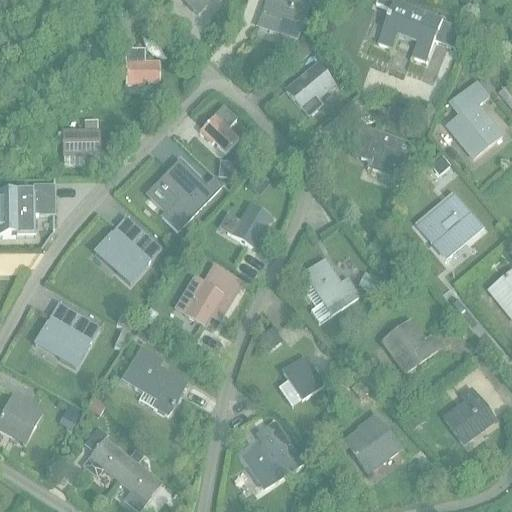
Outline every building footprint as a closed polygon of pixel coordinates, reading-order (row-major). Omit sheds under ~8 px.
[(181,0),(197,16),(213,1),(211,0),(181,0)] [(268,0),(260,24),(285,33),(289,21),(302,26),(310,5),(295,0),(268,0)] [(380,0),(377,0),(376,5),(392,11),(394,5),(380,0)] [(474,0),(457,0),(465,9),(474,0)] [(392,11),(378,46),(391,51),(390,55),(391,56),(398,38),(418,46),(411,63),(412,64),(414,60),(427,65),(435,44),(448,49),(457,53),(464,32),(456,29),(413,12),(413,11),(404,8),(404,9),(394,5),(392,11)] [(131,26),(121,36),(129,43),(139,33),(131,26)] [(485,44),(481,34),(469,40),(473,49),(485,44)] [(298,65),(317,49),(309,39),(289,55),(298,65)] [(123,62),(123,53),(114,52),(114,62),(123,62)] [(144,85),(159,85),(159,66),(144,66),(144,53),(126,53),(126,88),(144,88),(144,85)] [(322,109),(317,103),(332,90),(315,70),(286,94),(308,120),(322,109)] [(502,139),(478,110),(490,101),(488,98),(491,95),(482,84),(479,87),(477,85),(449,107),(460,122),(449,132),(474,162),(502,139)] [(511,90),(509,88),(499,96),(511,113),(511,90)] [(200,135),(212,148),(214,145),(225,156),(239,142),(227,131),(236,122),(224,110),(200,135)] [(417,113),(386,112),(385,124),(416,126),(417,113)] [(84,169),(83,158),(99,158),(98,135),(97,135),(97,123),(84,124),(84,136),(63,136),(63,169),(84,169)] [(356,142),(360,143),(354,159),(404,176),(414,148),(360,129),(356,142)] [(258,139),(249,150),(261,161),(270,150),(258,139)] [(439,179),(451,168),(443,159),(431,169),(439,179)] [(179,166),(159,187),(177,205),(164,218),(163,219),(162,218),(161,219),(177,234),(220,190),(213,183),(205,191),(203,189),(179,166)] [(259,200),(271,186),(257,174),(245,188),(259,200)] [(33,195),(0,195),(0,239),(35,239),(35,219),(54,218),(54,189),(33,189),(33,195)] [(454,208),(424,234),(447,261),(477,236),(454,208)] [(251,209),(233,239),(253,251),(270,220),(251,209)] [(147,268),(161,253),(125,221),(111,237),(110,236),(109,237),(110,238),(94,257),(95,257),(103,248),(123,266),(115,275),(129,288),(146,269),(147,270),(148,269),(147,268)] [(511,249),(502,257),(508,265),(511,261),(511,249)] [(325,264),(305,278),(310,285),(311,287),(322,303),(315,308),(309,312),(316,322),(329,313),(339,327),(350,320),(341,305),(355,295),(347,283),(341,288),(325,264)] [(213,269),(184,317),(205,330),(211,320),(219,324),(242,287),(213,269)] [(389,287),(400,282),(396,273),(385,279),(389,287)] [(357,288),(371,295),(378,282),(364,275),(357,288)] [(511,277),(491,295),(511,321),(511,277)] [(88,350),(99,332),(58,307),(47,325),(46,325),(46,326),(47,327),(34,348),(35,349),(41,338),(65,352),(58,362),(75,372),(88,350),(89,351),(89,350),(88,350)] [(149,311),(142,323),(149,328),(157,317),(149,311)] [(122,331),(129,335),(135,324),(120,317),(115,328),(122,332),(122,331)] [(142,325),(134,337),(144,343),(152,331),(142,325)] [(389,341),(405,363),(399,367),(406,377),(439,353),(432,343),(426,347),(410,325),(389,341)] [(297,341),(285,328),(278,335),(290,348),(297,341)] [(121,354),(129,335),(122,331),(122,332),(113,350),(121,354)] [(271,332),(257,343),(265,353),(279,342),(271,332)] [(185,387),(157,370),(161,364),(140,351),(123,379),(137,388),(135,391),(143,396),(145,393),(160,402),(154,412),(167,419),(175,409),(185,387)] [(304,362),(284,376),(302,402),(322,389),(304,362)] [(485,379),(477,369),(469,375),(478,386),(485,379)] [(394,383),(383,392),(396,409),(407,400),(394,383)] [(471,393),(461,400),(465,406),(444,421),(459,442),(480,427),(485,433),(495,426),(471,393)] [(87,412),(99,420),(106,408),(94,400),(87,412)] [(41,416),(28,409),(12,401),(0,422),(0,433),(11,439),(13,436),(27,443),(41,416)] [(68,409),(58,426),(70,433),(80,417),(68,409)] [(362,471),(384,455),(388,461),(400,453),(375,420),(360,431),(362,432),(344,446),(362,471)] [(264,491),(302,466),(275,426),(261,436),(265,441),(261,444),(264,448),(244,461),(264,491)] [(105,443),(108,440),(96,431),(83,448),(94,457),(83,471),(97,482),(104,473),(118,484),(139,458),(135,454),(128,462),(105,443)] [(151,462),(158,453),(150,447),(143,455),(151,462)] [(143,461),(139,458),(118,484),(134,497),(127,506),(135,511),(143,511),(162,488),(137,468),(143,461)]
